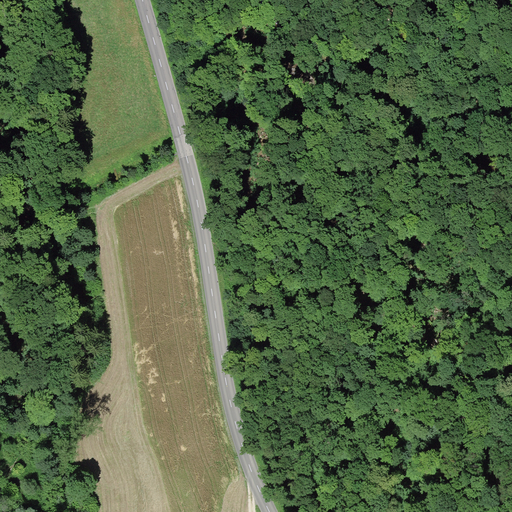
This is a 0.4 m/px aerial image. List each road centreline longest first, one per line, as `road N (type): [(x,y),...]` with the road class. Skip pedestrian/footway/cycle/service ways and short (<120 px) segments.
road 1 (track): [(272,0),(333,164),(408,511)]
road 2 (secondary): [(142,0),(191,169),(228,400),(268,511)]
road 3 (track): [(360,286),(389,59),(376,0)]
road 4 (track): [(363,301),(341,362),(339,511)]
